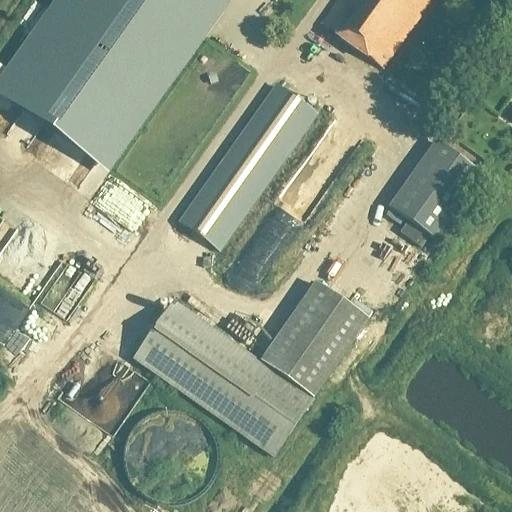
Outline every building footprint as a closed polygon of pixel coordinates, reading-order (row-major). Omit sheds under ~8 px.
[(339,0),(320,27),(382,71),(432,0),(339,0)] [(268,5),(253,8),(254,19),(270,16),(268,5)] [(511,74),(511,48),(500,66),(511,74)] [(219,253),(318,114),(277,85),(179,224),(219,253)] [(0,126),(16,104),(0,92),(0,126)] [(25,110),(6,137),(27,152),(46,125),(25,110)] [(45,127),(29,155),(73,181),(89,153),(45,127)] [(336,148),(288,174),(295,187),(277,197),(289,219),(309,208),(302,195),(348,169),(336,148)] [(413,233),(439,232),(438,163),(396,164),(397,211),(413,211),(413,233)] [(278,256),(267,240),(225,268),(243,294),(264,279),(258,270),(278,256)] [(53,309),(69,322),(84,301),(68,289),(53,309)] [(133,360),(258,448),(275,459),(314,404),(172,304),(133,360)]
